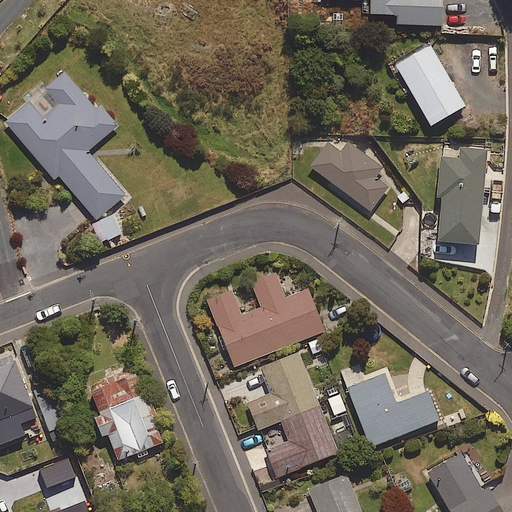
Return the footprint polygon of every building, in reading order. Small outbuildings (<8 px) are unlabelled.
[(443,26),(443,0),(362,0),(362,15),(399,15),(398,26),(443,26)] [(467,108),(429,44),(394,65),(432,128),(467,108)] [(11,64),(0,53),(0,74),(1,76),(11,64)] [(97,110),(64,72),(45,87),(61,106),(45,120),(28,100),(2,122),(52,180),(57,175),(97,222),(126,196),(88,152),(119,126),(101,106),(97,110)] [(373,211),(389,189),(375,179),(382,168),(348,144),(342,153),(329,144),(312,168),(373,211)] [(478,245),(486,151),(460,148),(459,159),(441,158),(437,199),(441,199),(438,242),(478,245)] [(188,178),(160,189),(174,225),(202,214),(188,178)] [(122,235),(113,216),(92,225),(100,244),(122,235)] [(208,302),(234,367),(325,332),(309,290),(286,299),(277,275),(252,284),(262,308),(242,316),(233,292),(208,302)] [(269,452),(279,478),(339,455),(300,354),(262,369),(268,384),(245,394),(260,431),(282,422),(291,443),(269,452)] [(38,418),(14,356),(0,361),(0,445),(25,436),(21,425),(38,418)] [(165,444),(155,418),(158,417),(150,397),(147,398),(138,376),(92,394),(101,416),(95,418),(103,438),(108,436),(119,462),(165,444)] [(386,376),(351,390),(373,447),(440,421),(429,391),(397,404),(386,376)] [(340,394),(326,399),(334,417),(348,412),(340,394)] [(481,493),(458,455),(426,474),(449,511),(504,511),(489,488),(481,493)] [(40,469),(47,487),(75,476),(69,458),(40,469)] [(362,511),(347,475),(309,490),(317,511),(362,511)] [(54,511),(88,511),(84,500),(54,511)]
